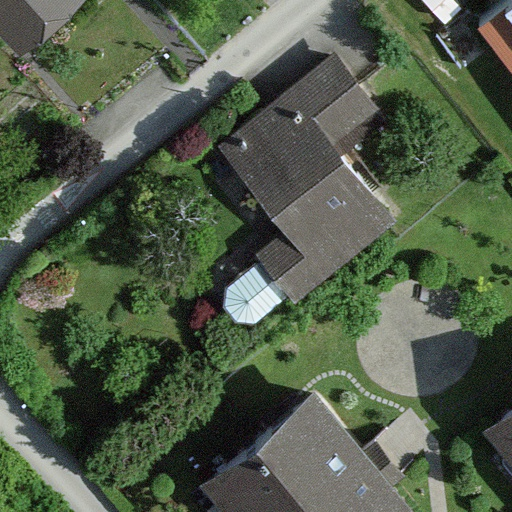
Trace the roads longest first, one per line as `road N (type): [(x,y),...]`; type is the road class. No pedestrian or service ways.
road 1 (residential): [(309,0),(0,260)]
road 2 (residential): [(91,511),(0,402)]
